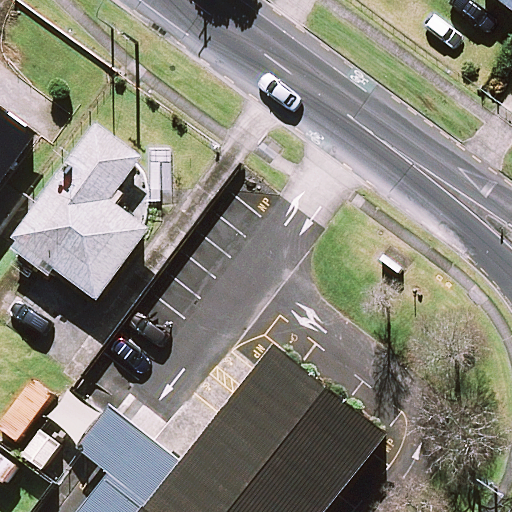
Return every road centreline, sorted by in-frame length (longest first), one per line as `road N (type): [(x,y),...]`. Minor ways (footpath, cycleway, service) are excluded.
road 1 (tertiary): [(366,128),(192,0)]
road 2 (tertiary): [(511,275),(393,174),(366,128)]
road 3 (tertiary): [(366,128),(420,146),(511,205)]
